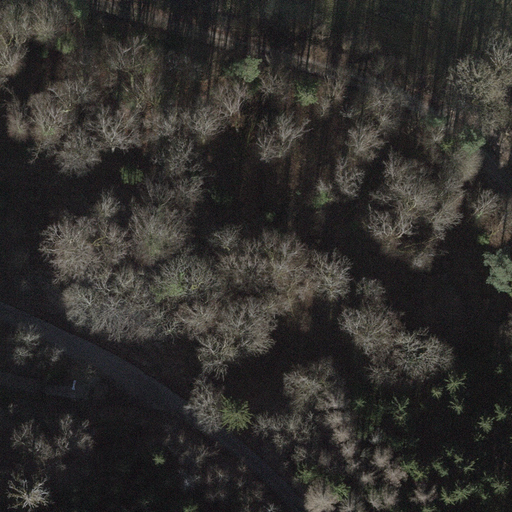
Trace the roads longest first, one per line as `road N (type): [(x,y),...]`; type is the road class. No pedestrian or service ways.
road 1 (track): [(82,0),(379,86),(468,146),(511,200)]
road 2 (unclassified): [(0,310),(207,420),(272,474),(301,511)]
road 3 (track): [(0,373),(165,393)]
